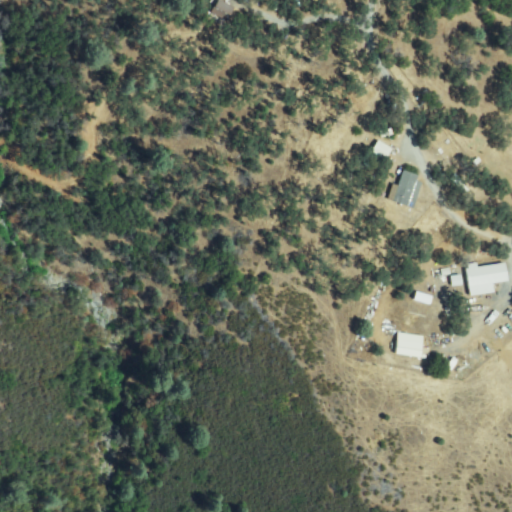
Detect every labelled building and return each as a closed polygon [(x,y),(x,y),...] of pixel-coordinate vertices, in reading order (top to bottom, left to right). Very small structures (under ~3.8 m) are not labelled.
[(231,8),(225,19),(211,11),(216,1),(231,8)] [(378,141),(389,148),(383,158),(371,151),(378,141)] [(367,155),(371,162),(365,166),(361,158),(367,155)] [(422,182),(409,207),(389,198),(403,172),(422,182)] [(491,291),(470,294),(467,268),(501,264),(503,281),(490,282),(491,291)] [(451,277),(460,278),(459,285),(450,284),(451,277)] [(417,357),(394,353),(396,341),(419,345),(417,357)]
